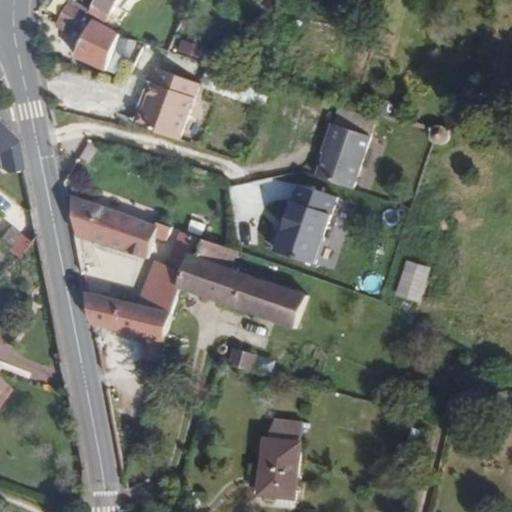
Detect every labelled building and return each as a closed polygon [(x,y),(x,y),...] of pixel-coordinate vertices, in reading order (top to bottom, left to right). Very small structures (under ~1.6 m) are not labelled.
[(75,0),(70,0),(71,0),(57,26),(73,35),(76,31),(77,31),(78,29),(88,34),(77,56),(109,71),(113,61),(120,38),(122,34),(96,20),(94,24),(84,21),(88,13),(90,14),(92,11),(96,4),(95,3),(91,10),(75,0)] [(113,15),(122,0),(98,0),(96,4),(113,15)] [(109,22),(113,15),(96,4),(92,11),(109,22)] [(139,43),(120,38),(113,61),(131,67),(139,43)] [(184,43),(181,53),(213,63),(215,56),(207,54),(208,51),(184,43)] [(149,98),(139,126),(181,140),(201,84),(159,69),(154,83),(150,81),(144,97),(149,98)] [(411,147),(416,130),(373,116),(368,132),(411,147)] [(17,139),(0,122),(0,162),(2,173),(23,168),(17,139)] [(318,178),(353,189),(371,137),(333,125),(327,142),(330,142),(318,178)] [(437,126),(435,127),(432,131),(431,134),(431,136),(432,139),(434,142),(440,145),(443,145),(446,143),(449,141),(451,136),(451,131),(446,127),(441,126),(437,126)] [(77,174),(97,181),(100,167),(82,160),(77,174)] [(77,174),(75,197),(158,226),(159,223),(173,228),(178,210),(97,181),(77,174)] [(316,265),(339,198),(301,185),(295,202),(293,201),(282,233),(285,234),(279,252),(316,265)] [(75,197),(79,235),(151,258),(157,237),(168,241),(174,229),(173,228),(159,223),(158,226),(75,197)] [(239,251),(246,253),(258,219),(199,200),(188,233),(199,238),(206,240),(239,251)] [(21,234),(11,226),(0,238),(0,242),(8,249),(21,234)] [(30,242),(21,234),(8,249),(18,258),(30,242)] [(186,274),(181,288),(298,329),(310,296),(233,269),(239,251),(206,240),(200,257),(193,255),(186,274)] [(433,268),(412,261),(402,293),(423,300),(433,268)] [(181,288),(186,274),(164,265),(147,307),(175,314),(181,288)] [(161,364),(175,314),(147,307),(88,293),(94,324),(151,339),(146,359),(161,364)] [(259,355),(236,349),(231,365),(255,371),(259,355)] [(155,388),(161,364),(146,359),(140,384),(155,388)] [(0,401),(10,391),(0,381),(0,401)] [(277,423),(275,440),(303,444),(305,427),(277,423)] [(275,440),(268,439),(261,495),(280,497),(297,499),(303,444),(275,440)] [(296,507),(297,499),(280,497),(279,505),(296,507)]
